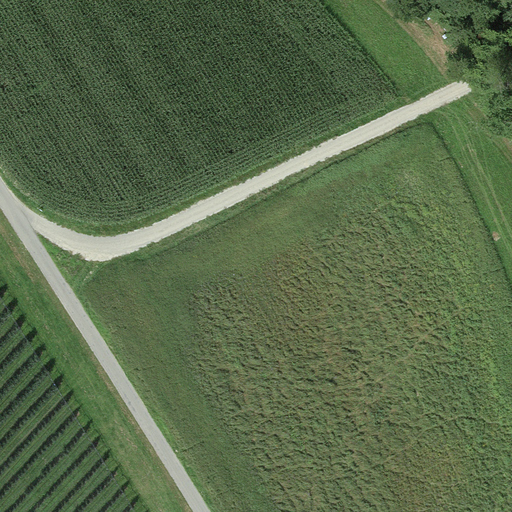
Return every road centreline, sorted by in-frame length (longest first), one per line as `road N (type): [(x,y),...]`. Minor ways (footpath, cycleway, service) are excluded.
road 1 (track): [(12,209),(92,248),(148,238),(511,67)]
road 2 (track): [(201,511),(0,189)]
